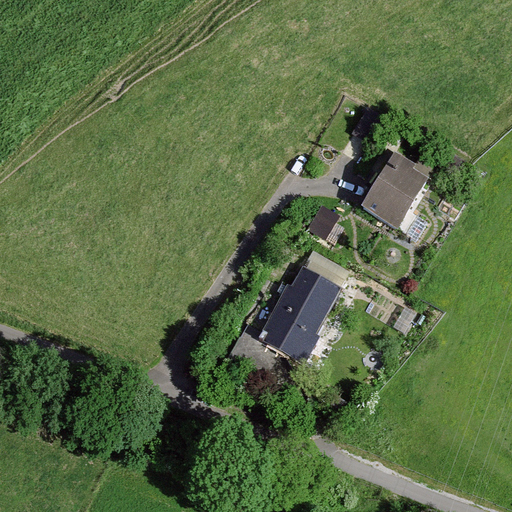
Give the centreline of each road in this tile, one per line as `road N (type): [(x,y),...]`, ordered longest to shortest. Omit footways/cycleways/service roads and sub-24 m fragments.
road 1 (residential): [(466,511),(0,333)]
road 2 (motorway): [(511,323),(397,511)]
